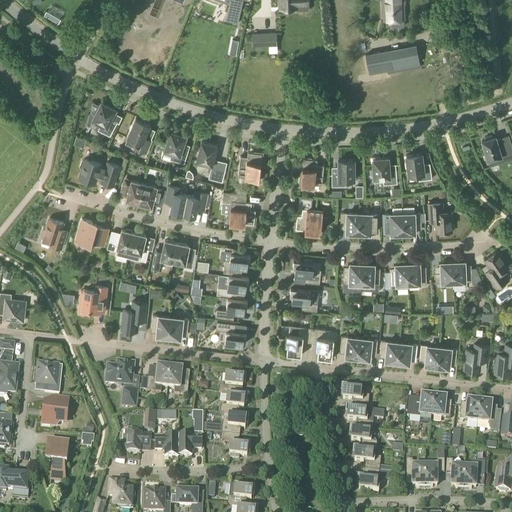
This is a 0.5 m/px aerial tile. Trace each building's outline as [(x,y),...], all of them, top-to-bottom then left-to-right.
[(230,0),(225,21),(238,24),(243,0),(230,0)] [(402,0),(395,0),(383,1),(384,20),(404,19),(402,0)] [(44,16),(58,24),(60,20),(46,12),(44,16)] [(269,32),(259,33),(260,45),(269,45),(269,32)] [(370,74),(387,70),(384,52),(366,56),(370,74)] [(101,125),(98,130),(110,136),(116,125),(110,121),(116,110),(101,103),(100,106),(93,103),(89,119),(101,125)] [(144,138),(150,125),(135,119),(127,138),(135,141),(132,147),(146,153),(151,141),(144,138)] [(171,132),(164,151),(163,152),(161,156),(162,159),(170,161),(171,160),(184,164),(188,151),(182,149),(186,137),(171,132)] [(498,148),(495,137),(492,138),(491,135),(484,137),(485,140),(482,141),(484,147),(481,148),(483,155),(486,154),(488,161),(496,158),(498,164),(511,159),(511,146),(511,144),(498,148)] [(222,182),(227,163),(213,160),(217,145),(201,142),(196,162),(212,166),(208,179),(222,182)] [(260,181),(261,175),(259,175),(262,154),(248,153),(247,157),(240,156),(238,177),(251,178),(251,180),(260,181)] [(418,181),(432,179),(429,164),(423,164),(421,154),(406,156),(408,176),(417,175),(418,181)] [(383,185),(397,184),(396,170),(389,171),(388,158),(380,159),(380,157),(371,158),(371,162),(372,162),(374,179),(374,183),(383,182),(383,185)] [(101,164),(86,159),(85,161),(83,160),(81,161),(80,167),(80,168),(82,169),(79,179),(94,184),(96,177),(102,179),(101,182),(113,186),(119,166),(108,162),(106,168),(100,166),(101,164)] [(322,186),(324,166),(317,165),(317,160),(303,159),(301,179),(299,179),(299,185),(308,186),(308,184),(322,186)] [(345,180),(354,180),(354,160),(338,160),(338,173),(331,173),(332,187),(345,186),(345,180)] [(139,203),(144,184),(131,181),(131,182),(124,180),(121,193),(128,194),(126,200),(139,203)] [(160,202),(163,190),(156,188),(156,187),(144,184),(139,203),(152,206),(153,201),(160,202)] [(183,213),(187,195),(179,193),(180,188),(168,186),(166,198),(172,200),(170,211),(171,211),(171,212),(172,214),(173,214),(175,215),(177,215),(178,214),(178,212),(183,213)] [(205,206),(207,194),(196,191),(195,197),(187,195),(183,213),(187,214),(188,216),(188,217),(189,218),(192,218),(193,218),(194,217),(195,216),(196,216),(198,205),(205,206)] [(255,211),(251,210),(251,203),(246,202),(246,195),(223,192),(222,202),(231,204),(230,214),(228,214),(227,223),(233,224),(233,222),(254,225),(255,211)] [(299,197),(297,215),(295,229),(316,232),(316,233),(322,234),(323,224),(321,224),(322,211),(311,210),(312,198),(299,197)] [(451,212),(443,212),(442,202),(428,203),(429,220),(435,220),(436,233),(452,232),(452,228),(453,228),(453,220),(451,220),(451,212)] [(358,236),(359,214),(341,213),(340,226),(346,226),(346,233),(349,233),(349,236),(358,236)] [(415,226),(421,226),(420,213),(402,214),(403,236),(412,236),(412,233),(415,233),(415,226)] [(377,227),(377,214),(359,214),(358,236),(367,236),(367,234),(370,234),(370,227),(377,227)] [(394,236),(403,236),(402,214),(384,214),(385,234),(394,234),(394,236)] [(61,248),(66,234),(60,232),(63,223),(49,218),(45,229),(43,229),(41,236),(43,237),(43,238),(57,242),(55,247),(61,248)] [(104,245),(109,229),(92,224),(93,222),(81,219),(75,241),(90,245),(91,242),(104,245)] [(115,254),(127,257),(134,233),(132,232),(132,230),(126,228),(125,231),(122,230),(121,234),(111,231),(107,249),(116,251),(115,254)] [(134,233),(127,257),(146,262),(149,250),(143,248),(146,236),(144,235),(144,234),(136,232),(136,233),(134,233)] [(172,265),(173,261),(177,243),(175,242),(175,241),(167,239),(167,241),(165,240),(162,253),(155,251),(152,269),(159,270),(161,263),(172,265)] [(192,268),(195,253),(188,251),(189,245),(185,245),(185,243),(179,242),(179,243),(177,243),(173,261),(184,264),(184,267),(192,268)] [(247,265),(249,266),(250,256),(240,254),(240,251),(232,250),(232,253),(230,253),(229,261),(225,260),(223,273),(241,275),(242,268),(246,268),(247,265)] [(486,275),(489,279),(488,280),(493,287),(494,286),(496,288),(508,280),(502,272),(509,268),(504,261),(505,260),(500,253),(499,254),(497,251),(484,261),(491,271),(486,275)] [(312,263),(312,260),(304,259),(304,262),(293,260),(292,268),(295,269),(294,273),(305,275),(304,282),(319,284),(321,270),(313,269),(313,263),(312,263)] [(453,282),(453,289),(462,288),(464,287),(465,285),(465,283),(465,282),(471,281),(471,268),(465,269),(464,262),(461,262),(461,259),(452,260),(453,282)] [(435,283),(453,282),(452,260),(443,260),(443,263),(440,263),(441,270),(434,270),(435,283)] [(361,293),(362,262),(353,261),(353,264),(350,264),(350,271),(343,270),(343,283),(342,292),(361,293)] [(408,284),(426,283),(426,270),(420,271),(419,264),(416,264),(416,261),(407,262),(408,288),(409,288),(408,284)] [(362,262),(361,293),(361,291),(379,291),(380,272),(374,272),(374,265),(371,264),(371,262),(362,262)] [(390,289),(408,288),(407,262),(398,262),(398,264),(395,264),(396,272),(389,272),(390,289)] [(198,263),(197,272),(208,273),(209,263),(198,263)] [(4,270),(2,277),(9,279),(11,272),(4,270)] [(248,288),(249,278),(229,276),(227,288),(217,287),(216,295),(235,297),(235,289),(245,291),(245,288),(248,288)] [(104,313),(107,287),(95,286),(95,291),(84,290),(84,291),(81,290),(79,313),(96,315),(97,312),(104,313)] [(310,297),(310,290),(290,288),(290,296),(292,296),(291,301),(302,302),(302,310),(316,312),(317,304),(312,303),(312,297),(310,297)] [(152,289),(151,298),(160,299),(160,289),(152,289)] [(490,300),(495,296),(491,289),(487,292),(490,300)] [(320,304),(329,304),(330,291),(320,291),(320,304)] [(23,321),(25,301),(11,300),(11,294),(0,293),(0,304),(5,305),(4,315),(9,315),(8,320),(23,321)] [(73,305),(74,295),(62,293),(62,294),(66,304),(73,305)] [(246,310),(247,300),(227,298),(226,311),(216,310),(215,318),(233,320),(234,312),(244,313),(244,310),(246,310)] [(145,320),(147,303),(132,301),(131,311),(123,310),(121,330),(124,330),(126,332),(132,333),(135,332),(137,332),(139,319),(145,320)] [(383,313),(382,321),(389,322),(390,314),(383,313)] [(168,340),(171,317),(153,315),(151,328),(157,329),(157,336),(159,336),(159,339),(168,340)] [(187,332),(189,319),(171,317),(168,340),(177,341),(178,338),(180,338),(181,332),(187,332)] [(246,333),(234,332),(235,324),(217,322),(216,330),(220,330),(219,341),(225,342),(225,344),(226,344),(226,347),(234,348),(234,345),(242,346),(243,343),(245,343),(246,333)] [(309,342),(311,328),(298,327),(297,335),(286,334),(285,344),(287,345),(286,354),(301,356),(302,342),(309,342)] [(324,338),(325,330),(311,328),(309,342),(316,343),(315,348),(318,348),(317,357),(331,359),(334,339),(324,338)] [(357,360),(359,338),(341,336),(340,349),(346,350),(345,357),(348,357),(348,359),(357,360)] [(376,353),(378,340),(359,338),(357,360),(366,361),(366,359),(369,359),(370,352),(376,353)] [(397,365),(399,342),(381,340),(380,353),(386,354),(385,361),(388,362),(388,364),(397,365)] [(14,393),(17,367),(11,366),(13,352),(14,344),(0,342),(0,350),(4,351),(0,360),(0,394),(6,395),(6,392),(14,393)] [(416,358),(417,345),(399,342),(397,365),(406,366),(406,364),(409,364),(410,357),(416,358)] [(487,359),(488,345),(474,344),(473,351),(465,350),(463,370),(479,372),(481,359),(487,359)] [(510,375),(511,362),(511,345),(505,344),(504,351),(494,350),(493,362),(495,362),(494,373),(510,375)] [(437,369),(439,347),(421,345),(419,358),(426,359),(425,366),(428,366),(427,368),(437,369)] [(456,362),(457,349),(439,347),(437,369),(446,370),(446,368),(449,368),(449,361),(456,362)] [(135,407),(137,392),(131,391),(134,364),(122,362),(122,364),(117,363),(116,367),(112,366),(107,368),(105,382),(125,385),(124,390),(122,406),(135,407)] [(59,394),(61,379),(56,378),(58,366),(38,364),(36,384),(45,385),(44,393),(59,394)] [(167,388),(170,365),(164,365),(162,365),(162,367),(157,366),(156,379),(148,378),(147,391),(161,393),(161,387),(167,388)] [(187,396),(188,383),(181,382),(182,369),(178,368),(178,367),(175,366),(170,365),(167,388),(174,388),(174,394),(187,396)] [(227,394),(237,395),(238,388),(242,388),(243,386),(245,386),(246,376),(226,374),(225,386),(220,386),(219,393),(227,394)] [(208,390),(208,383),(198,382),(197,389),(208,390)] [(366,409),(368,410),(369,396),(361,395),(361,389),(360,389),(360,386),(352,385),(352,388),(341,386),(340,394),(343,395),(342,399),(353,401),(353,408),(366,409)] [(420,415),(431,417),(434,394),(425,393),(425,396),(422,395),(421,398),(421,402),(415,402),(408,401),(407,416),(410,416),(419,417),(420,415)] [(247,396),(237,395),(227,394),(226,406),(221,406),(220,413),(228,414),(238,415),(239,408),(243,409),(244,406),(246,406),(247,396)] [(450,419),(451,406),(445,405),(446,398),(443,398),(443,395),(434,394),(431,417),(450,419)] [(66,415),(68,399),(52,398),(52,404),(45,403),(44,407),(43,407),(42,416),(43,416),(42,425),(55,426),(55,422),(63,423),(64,415),(66,415)] [(477,422),(480,400),(471,398),(470,401),(467,400),(467,407),(460,407),(459,420),(477,422)] [(480,400),(477,422),(488,423),(490,431),(498,432),(501,411),(497,411),(490,410),(491,407),(491,403),(488,403),(489,401),(480,400)] [(370,430),(372,430),(373,419),(384,420),(385,412),(368,410),(366,409),(353,408),(346,407),(345,415),(347,415),(347,420),(358,421),(357,428),(370,430)] [(511,407),(510,407),(508,420),(502,419),(501,436),(511,437),(511,407)] [(192,412),(192,422),(193,422),(202,422),(203,412),(192,412)] [(249,416),(238,415),(228,414),(228,422),(223,421),(221,434),(239,436),(240,428),(245,429),(245,426),(247,426),(249,416)] [(0,447),(4,448),(5,445),(9,446),(11,423),(0,422),(0,421),(1,415),(0,415),(0,447)] [(87,424),(85,431),(92,434),(94,426),(87,424)] [(203,432),(221,434),(222,426),(203,424),(203,432)] [(370,430),(357,428),(350,428),(349,436),(351,436),(351,441),(362,442),(361,449),(373,450),(376,451),(377,443),(371,437),(369,437),(370,430)] [(150,448),(151,436),(141,435),(141,430),(128,429),(126,452),(139,453),(140,447),(150,448)] [(178,437),(178,457),(178,456),(191,456),(192,449),(201,449),(201,436),(193,436),(185,436),(185,434),(181,434),(181,436),(178,435),(178,437)] [(239,443),(239,436),(221,434),(220,442),(230,443),(229,455),(230,455),(230,458),(238,459),(239,456),(247,457),(247,454),(249,455),(250,445),(239,443)] [(93,444),(93,443),(94,436),(82,435),(81,443),(83,443),(82,447),(91,448),(92,444),(93,444)] [(178,437),(176,437),(176,435),(171,435),(171,437),(163,437),(155,437),(155,450),(164,450),(164,457),(178,457),(178,437)] [(441,445),(450,446),(451,436),(442,435),(442,438),(441,445)] [(458,447),(459,439),(452,438),(451,446),(458,447)] [(66,464),(69,443),(64,443),(64,440),(58,439),(58,442),(48,441),(45,462),(52,463),(51,474),(65,475),(64,464),(66,464)] [(373,450),(361,449),(353,448),(352,456),(354,456),(354,461),(365,462),(364,470),(379,472),(379,471),(380,467),(381,458),(372,457),(373,450)] [(424,489),(424,466),(412,466),(412,460),(406,460),(406,473),(412,473),(412,486),(416,486),(416,488),(419,488),(424,489)] [(444,473),(444,460),(437,460),(437,466),(424,466),(424,489),(430,488),(432,488),(432,486),(437,486),(437,473),(444,473)] [(463,490),(464,467),(452,466),(452,460),(446,460),(445,473),(451,474),(451,487),(455,487),(455,488),(457,489),(463,490)] [(511,461),(506,461),(505,470),(497,469),(494,489),(498,489),(499,492),(505,492),(507,491),(511,491),(511,480),(511,461)] [(464,467),(463,490),(469,490),(471,489),(471,488),(475,488),(476,475),(484,475),(485,462),(477,462),(473,462),(471,463),(470,467),(464,467)] [(0,490),(6,492),(6,490),(14,491),(13,496),(28,498),(29,492),(30,485),(27,485),(28,477),(8,475),(8,471),(0,470),(0,490)] [(378,479),(379,472),(364,470),(363,477),(357,477),(356,485),(359,485),(358,490),(378,492),(379,486),(377,486),(377,479),(378,479)] [(132,493),(132,491),(123,490),(124,482),(109,481),(108,497),(114,497),(113,507),(115,507),(115,508),(115,509),(116,510),(117,510),(117,511),(118,511),(119,511),(119,510),(120,510),(121,509),(121,508),(121,507),(131,508),(131,500),(132,500),(133,500),(133,499),(134,499),(135,498),(135,497),(135,496),(135,495),(134,494),(133,493),(132,493)] [(238,506),(245,507),(246,499),(251,500),(251,497),(254,498),(255,488),(230,485),(227,505),(238,506)] [(169,511),(170,503),(164,503),(164,491),(155,490),(155,489),(153,488),(150,488),(149,489),(149,490),(144,490),(144,510),(163,511),(162,511),(169,511)] [(202,511),(203,502),(197,502),(197,499),(194,499),(195,492),(186,492),(177,489),(176,505),(192,506),(191,511),(202,511)] [(102,511),(105,502),(98,500),(94,511),(102,511)]
